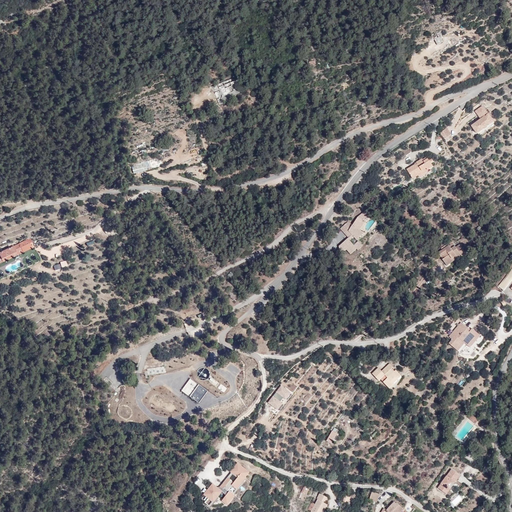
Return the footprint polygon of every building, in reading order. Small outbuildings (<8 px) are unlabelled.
[(223,83),(213,86),(217,101),(241,95),(237,80),(223,84),(223,83)] [(492,122),(481,107),(474,112),(480,120),(471,127),(476,134),(492,122)] [(440,133),(446,141),(453,136),(447,127),(440,133)] [(412,179),(417,176),(422,173),(421,172),(425,169),(426,171),(432,167),(426,158),(422,160),(421,159),(416,163),(417,165),(415,166),(414,165),(406,170),(412,179)] [(154,162),(152,159),(145,161),(144,160),(141,161),(141,162),(137,163),(131,165),(133,173),(151,168),(155,167),(154,162)] [(422,173),(417,176),(418,177),(427,171),(426,171),(425,169),(421,172),(422,173)] [(361,215),(355,223),(349,231),(353,234),(341,245),(342,247),(348,243),(350,246),(354,251),(364,242),(359,236),(365,230),(362,228),(359,226),(365,218),(366,219),(372,211),(368,210),(361,215)] [(368,220),(366,219),(365,218),(359,226),(362,228),(368,220)] [(355,223),(350,219),(344,225),(349,231),(355,223)] [(0,261),(4,259),(3,258),(10,255),(10,256),(15,254),(12,249),(17,246),(20,252),(29,247),(27,243),(25,239),(11,246),(10,243),(6,245),(7,248),(0,251),(0,261)] [(449,246),(438,255),(441,258),(442,257),(443,256),(445,259),(444,260),(443,260),(447,266),(454,261),(453,260),(457,257),(457,258),(459,259),(466,254),(459,245),(455,248),(455,247),(451,249),(449,246)] [(511,280),(511,268),(499,286),(504,291),(511,280)] [(476,339),(479,333),(473,328),(471,330),(470,331),(467,329),(468,328),(462,322),(450,337),(454,340),(450,344),(459,351),(466,343),(468,345),(474,338),(476,339)] [(481,335),(479,333),(476,339),(474,338),(468,345),(471,347),(481,335)] [(394,374),(395,373),(392,369),(384,377),(381,373),(374,379),(381,386),(383,385),(384,384),(387,387),(385,388),(391,394),(395,390),(395,389),(393,387),(397,384),(398,385),(402,380),(398,376),(397,377),(394,374)] [(114,373),(109,379),(118,387),(123,381),(114,373)] [(211,377),(208,381),(216,386),(219,383),(211,377)] [(190,378),(182,391),(199,403),(208,391),(190,378)] [(404,382),(402,380),(398,385),(397,384),(393,387),(395,389),(404,382)] [(220,384),(218,388),(224,392),(226,388),(220,384)] [(278,411),(292,392),(281,385),(267,404),(278,411)] [(475,420),(472,425),(479,430),(480,428),(478,422),(475,420)] [(465,435),(473,426),(468,421),(460,430),(465,435)] [(340,431),(337,428),(330,437),(334,440),(340,431)] [(244,477),(248,471),(236,461),(228,471),(230,472),(219,487),(217,487),(211,484),(203,496),(208,499),(204,504),(210,508),(221,492),(226,495),(221,501),(227,506),(235,495),(233,494),(245,477),(244,477)] [(446,491),(461,473),(453,467),(438,485),(446,491)] [(313,511),(321,511),(323,510),(329,498),(327,496),(330,491),(322,486),(319,492),(320,492),(317,497),(314,495),(310,502),(313,504),(313,505),(314,506),(311,511),(313,511)] [(375,499),(378,490),(371,488),(368,497),(375,499)] [(241,498),(246,503),(253,495),(249,490),(241,498)] [(396,511),(403,506),(396,499),(395,500),(393,498),(388,503),(390,505),(387,507),(383,504),(377,511),(393,511),(394,511),(395,511),(396,511)]
